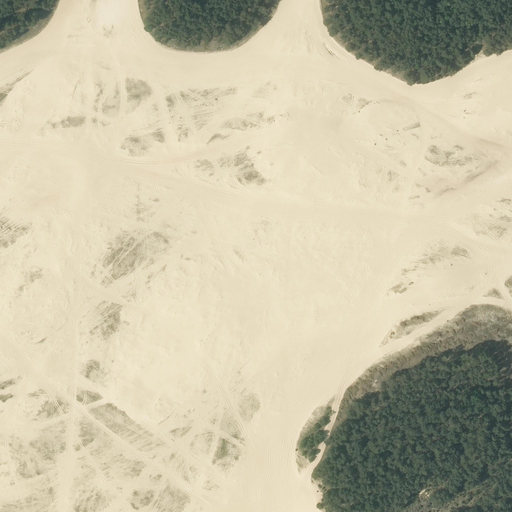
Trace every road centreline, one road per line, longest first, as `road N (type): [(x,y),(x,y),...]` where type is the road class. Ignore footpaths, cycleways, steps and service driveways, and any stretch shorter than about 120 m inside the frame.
road 1 (track): [(511,254),(0,147)]
road 2 (track): [(511,59),(433,89),(407,90),(298,62),(178,66),(108,35),(45,38)]
